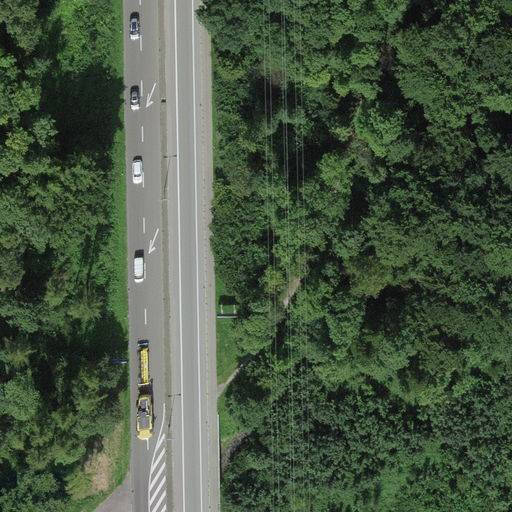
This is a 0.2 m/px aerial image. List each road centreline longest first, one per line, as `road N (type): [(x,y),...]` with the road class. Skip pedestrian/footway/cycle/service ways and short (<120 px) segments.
road 1 (secondary): [(141,0),(148,433),(141,511)]
road 2 (secondary): [(193,511),(184,0)]
road 3 (track): [(18,0),(30,116),(0,278)]
